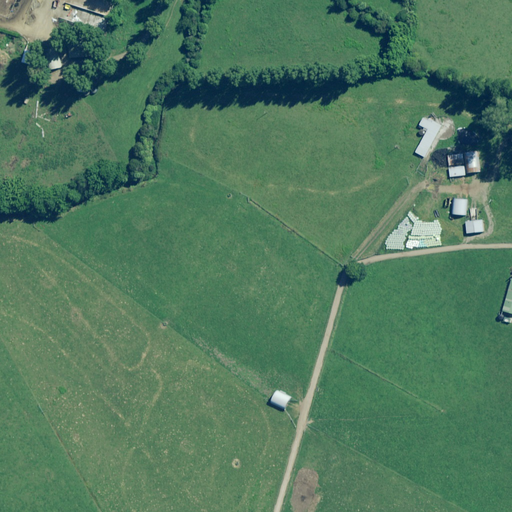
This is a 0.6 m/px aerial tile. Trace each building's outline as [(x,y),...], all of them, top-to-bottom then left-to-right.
[(102,0),(63,0),(63,2),(108,17),(113,3),(102,0)] [(94,56),(92,40),(70,42),(71,58),(94,56)] [(62,67),(58,48),(45,51),(50,71),(62,67)] [(442,126),(425,117),(420,125),(428,130),(415,153),(425,158),(442,126)] [(480,172),(477,152),(447,156),(450,178),(465,176),(465,174),(480,172)] [(467,200),(453,199),(452,215),(466,216),(467,200)] [(484,232),(483,221),(465,222),(466,234),(484,232)] [(511,278),(511,279),(503,311),(511,313),(511,278)] [(291,398),(277,391),(271,403),(285,410),(291,398)]
